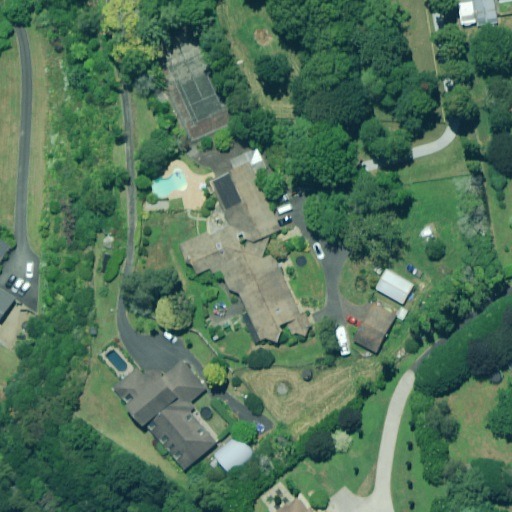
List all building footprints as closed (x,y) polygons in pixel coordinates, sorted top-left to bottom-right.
[(498,18),(496,2),(495,0),(486,0),(462,4),(465,26),(479,24),(479,28),(499,25),(498,18)] [(164,86),(150,92),(159,109),(172,103),(164,86)] [(268,171),(258,149),(230,161),(236,173),(212,184),(232,227),(211,237),(209,233),(181,246),(190,265),(194,264),(199,276),(212,270),(215,275),(223,272),(233,295),(240,291),(263,342),(269,339),(278,344),(288,339),(285,332),(289,330),(292,337),(294,340),(308,336),(313,327),(306,313),(302,315),(275,257),(289,251),(255,177),(268,171)] [(389,272),(379,291),(406,305),(416,286),(389,272)] [(16,300),(0,289),(0,321),(1,322),(16,300)] [(398,316),(375,304),(356,342),(378,354),(398,316)] [(185,362),(157,386),(141,368),(117,389),(133,407),(131,408),(150,429),(151,428),(188,471),(220,443),(189,407),(209,389),(185,362)] [(256,454),(238,434),(215,455),(233,475),(256,454)] [(314,511),(302,496),(282,511),(314,511)]
